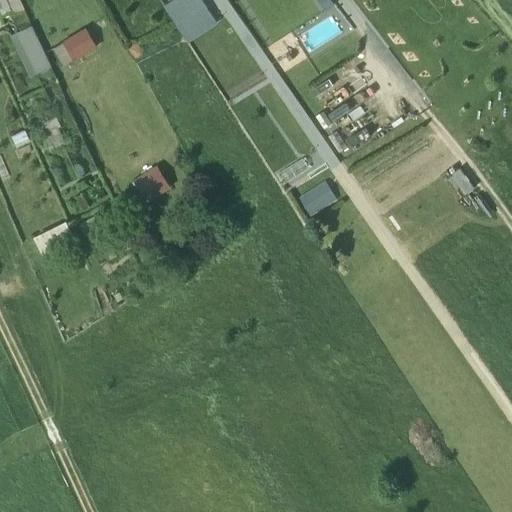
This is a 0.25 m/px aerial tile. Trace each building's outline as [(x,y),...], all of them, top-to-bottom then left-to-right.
[(0,0),(0,17),(13,12),(14,14),(23,10),(18,0),(0,0)] [(201,0),(174,0),(165,6),(178,26),(206,7),(201,0)] [(206,7),(178,26),(190,45),(218,26),(206,7)] [(34,29),(13,38),(31,78),(52,69),(34,29)] [(89,33),(57,50),(66,67),(98,50),(89,33)] [(160,169),(138,182),(151,203),(174,189),(160,169)] [(328,185),(302,201),(314,218),(339,204),(328,185)]
